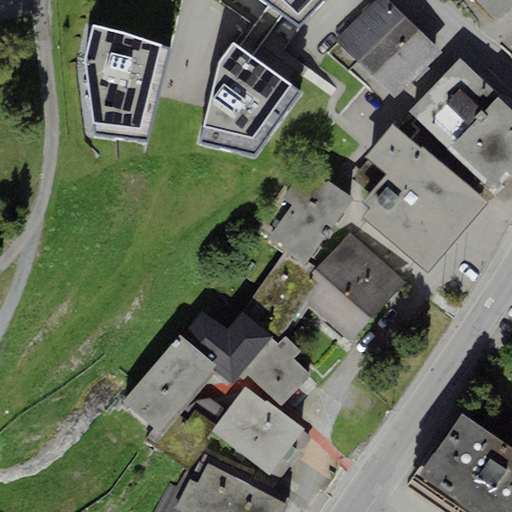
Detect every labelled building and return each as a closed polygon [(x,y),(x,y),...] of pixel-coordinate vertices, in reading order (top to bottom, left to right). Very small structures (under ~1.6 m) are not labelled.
[(324,0),(220,0),(220,1),(255,24),(269,6),(283,17),(298,28),(324,0)] [(442,52),(387,0),(377,0),(338,40),(397,98),(442,52)] [(511,0),(475,0),(494,20),(511,2),(511,0)] [(252,57),(283,17),(269,6),(255,24),(238,46),(252,57)] [(160,45),(94,25),(84,58),(93,137),(147,144),(169,50),(160,45)] [(238,46),(232,42),(219,60),(201,143),(254,156),(302,93),(252,57),(238,46)] [(511,112),(461,61),(414,108),(489,184),(505,169),(511,176),(511,112)] [(363,202),(371,208),(363,217),(428,272),(488,202),(423,147),(421,149),(414,143),(392,125),(366,156),(387,174),(363,202)] [(304,267),(352,199),(327,181),(324,185),(303,171),(283,199),(293,206),(268,241),(283,252),(304,267)] [(407,283),(349,233),(317,271),(314,274),(311,278),(319,284),(303,302),(353,344),(375,319),(407,283)] [(304,267),(283,252),(244,311),(278,336),(303,302),(319,284),(311,278),(314,274),(304,267)] [(213,328),(195,349),(218,368),(215,371),(242,393),(247,387),(264,402),(266,399),(279,410),(310,373),(294,359),(301,351),(283,337),(277,344),(255,325),(236,347),(213,328)] [(122,403),(153,429),(146,440),(191,467),(215,434),(212,431),(227,412),(242,393),(215,371),(218,368),(195,349),(179,336),(122,403)] [(227,412),(212,431),(215,434),(269,477),(273,473),(279,478),(310,439),(303,433),(305,430),(279,410),(266,399),(264,402),(247,387),(242,393),(227,412)] [(511,511),(511,448),(461,413),(422,469),(421,466),(406,484),(445,511),(511,511)] [(284,511),(287,506),(207,464),(200,477),(196,484),(191,481),(175,508),(181,511),(284,511)] [(196,484),(200,477),(189,470),(187,469),(176,487),(170,484),(153,511),(181,511),(175,508),(191,481),(196,484)]
